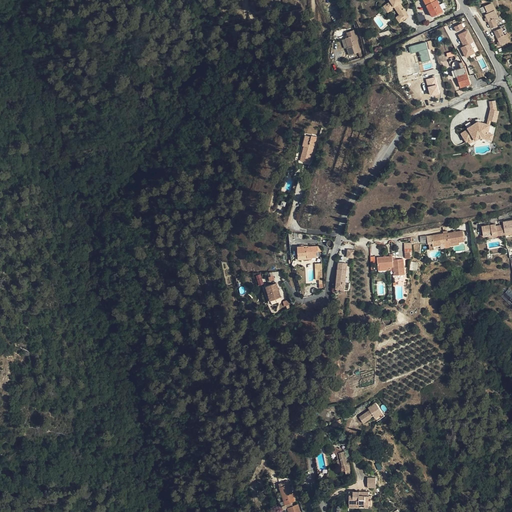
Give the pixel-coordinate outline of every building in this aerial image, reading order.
[(400,18),(397,20),(400,25),(408,20),(405,15),(406,14),(400,5),(402,4),(398,0),(393,0),(390,2),(391,4),(388,7),(391,11),(394,9),(400,18)] [(423,0),(432,16),(443,11),(437,0),(423,0)] [(490,3),(483,6),(486,13),(483,14),(490,28),(496,25),(493,18),(496,17),(490,3)] [(456,32),(464,29),(461,23),(453,27),(456,32)] [(500,28),(493,31),(499,45),(508,41),(505,34),(503,35),(500,28)] [(468,29),(457,34),(463,46),(460,48),(465,58),(478,51),(468,29)] [(365,50),(354,31),(348,34),(350,38),(347,40),(352,48),(351,48),(355,55),(365,50)] [(427,40),(430,52),(435,50),(432,39),(427,40)] [(409,46),(410,53),(419,52),(421,62),(430,60),(426,43),(409,46)] [(456,76),(467,73),(465,67),(464,67),(462,62),(460,63),(461,68),(454,70),(456,76)] [(470,84),(467,73),(456,76),(460,87),(470,84)] [(425,79),(430,96),(440,94),(435,77),(425,79)] [(490,101),(491,109),(489,120),(491,120),(497,121),(499,111),(496,110),(495,100),(490,101)] [(490,125),(479,122),(468,128),(469,129),(461,133),(466,141),(473,137),(474,138),(478,135),(482,135),(487,136),(488,134),(494,135),(495,127),(490,126),(490,125)] [(310,163),(316,136),(312,135),(312,136),(305,135),(303,145),(304,146),(301,161),(310,163)] [(484,237),(488,236),(497,234),(497,236),(505,235),(505,233),(511,231),(511,220),(503,222),(504,224),(496,226),(495,224),(482,226),(484,237)] [(449,244),(459,243),(464,242),(462,231),(432,235),(433,241),(433,247),(441,246),(441,249),(446,248),(445,245),(449,244)] [(411,242),(404,243),(405,252),(410,252),(412,252),(411,242)] [(322,246),(308,247),(308,248),(304,248),(304,246),(298,246),(298,258),(316,257),(316,252),(322,252),(322,246)] [(377,257),(378,271),(389,270),(389,267),(393,267),(393,270),(394,275),(405,274),(404,270),(404,268),(403,259),(395,260),(393,260),(392,256),(377,257)] [(336,289),(344,290),(347,263),(338,262),(336,289)] [(277,288),(266,292),(268,298),(271,306),(274,305),(282,302),(277,288)] [(511,306),(511,291),(509,289),(501,297),(511,306)] [(485,302),(506,322),(511,316),(511,311),(493,294),(485,302)] [(271,306),(268,298),(266,298),(269,309),(275,307),(274,305),(271,306)] [(375,361),(343,376),(341,391),(376,374),(375,361)] [(376,375),(341,392),(339,408),(377,389),(376,375)] [(376,403),(369,408),(370,410),(371,412),(369,414),(367,412),(359,417),(363,423),(371,418),(371,417),(374,415),(376,418),(383,413),(376,403)] [(343,468),(345,468),(345,467),(347,465),(346,463),(346,461),(343,451),(342,452),(335,445),(332,449),(336,453),(338,459),(337,459),(339,466),(342,465),(343,468)] [(367,478),(367,488),(376,488),(375,478),(367,478)] [(288,484),(281,487),(279,487),(285,505),(288,504),(295,501),(296,501),(294,497),(293,495),(290,484),(288,484)] [(369,500),(369,498),(371,498),(371,495),(369,495),(369,491),(353,491),(353,495),(349,495),(349,503),(359,503),(359,507),(364,506),(364,505),(368,505),(369,500)]
